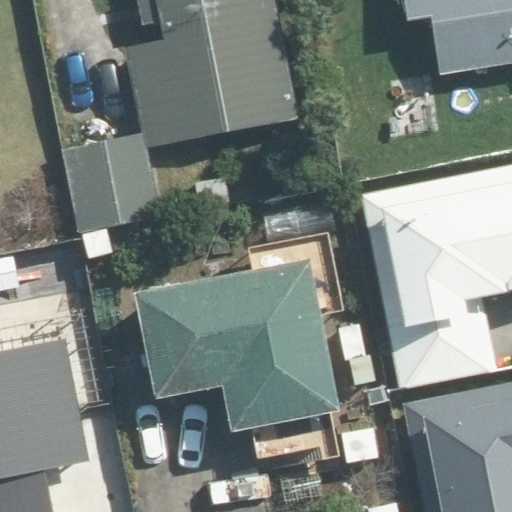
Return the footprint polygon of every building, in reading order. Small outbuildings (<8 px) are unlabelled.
[(169,212),(155,143),(307,113),(284,0),(168,0),(176,33),(131,42),(149,129),(67,146),(84,229),(169,212)] [(511,0),(408,0),(410,15),(435,13),(442,71),(511,63),(511,0)] [(511,333),(508,315),(511,314),(511,174),(383,201),(390,236),(406,232),(429,342),(407,346),(417,394),(511,374),(511,333)] [(329,250),(154,286),(177,396),(244,382),(253,426),(361,404),(329,250)] [(0,511),(72,511),(64,469),(97,462),(73,340),(0,354),(0,511)] [(511,511),(511,383),(411,399),(424,486),(463,480),(467,511),(511,511)]
